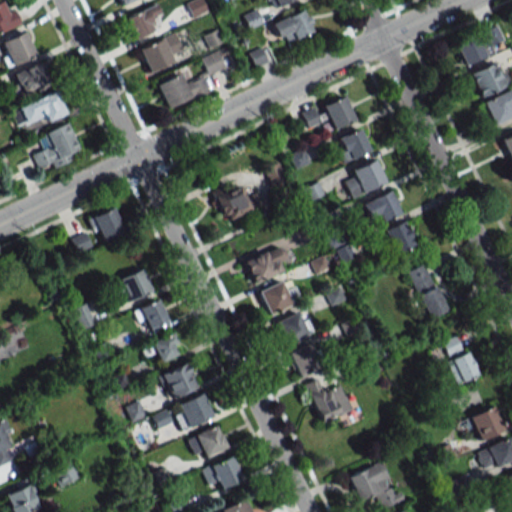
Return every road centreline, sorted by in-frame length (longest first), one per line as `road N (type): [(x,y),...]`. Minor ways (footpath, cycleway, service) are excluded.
road 1 (residential): [(306,511),(59,0)]
road 2 (tertiary): [(0,223),(304,75)]
road 3 (residential): [(511,318),(379,38)]
road 4 (tertiary): [(304,75),(458,0)]
